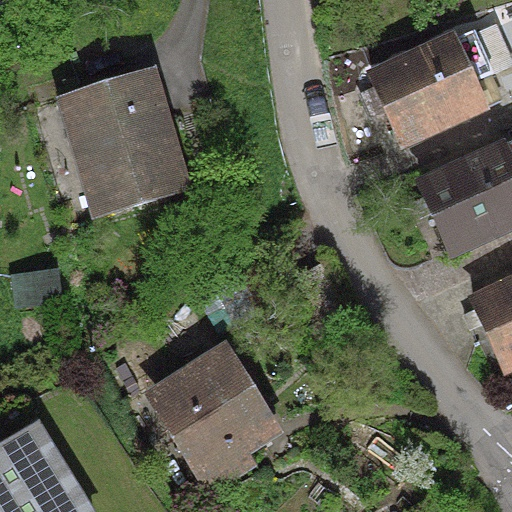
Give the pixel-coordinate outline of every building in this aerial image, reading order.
[(456,30),(367,68),(401,149),(491,111),(456,30)] [(159,67),(57,97),(93,219),(195,189),(159,67)] [(506,139),(416,179),(451,257),(511,229),(511,130),(504,134),(506,139)] [(62,298),(60,270),(11,274),(14,302),(62,298)] [(511,275),(468,296),(505,376),(511,372),(511,275)] [(229,340),(144,391),(207,494),(257,463),(250,453),(285,432),(229,340)] [(0,511),(95,511),(40,420),(0,443),(0,511)]
